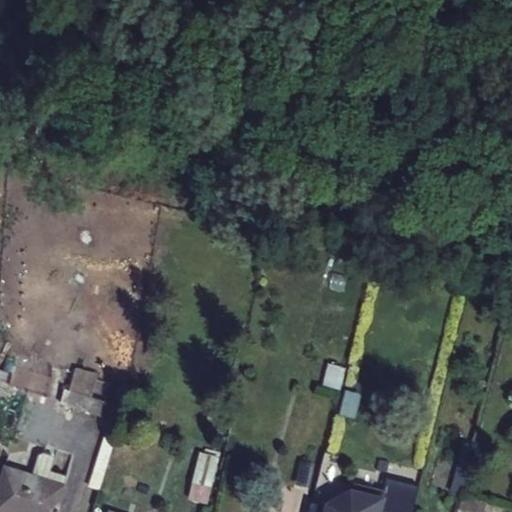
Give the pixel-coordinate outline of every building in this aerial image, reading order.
[(122,417),(125,405),(74,389),(70,401),(107,412),(122,417)] [(122,417),(107,412),(102,426),(118,431),(122,417)] [(2,468),(0,474),(0,511),(51,511),(59,487),(58,487),(63,476),(31,466),(29,477),(2,468)] [(376,511),(380,498),(350,489),(346,503),(339,503),(330,508),(327,511),(376,511)] [(482,511),(485,504),(462,499),(458,511),(482,511)]
